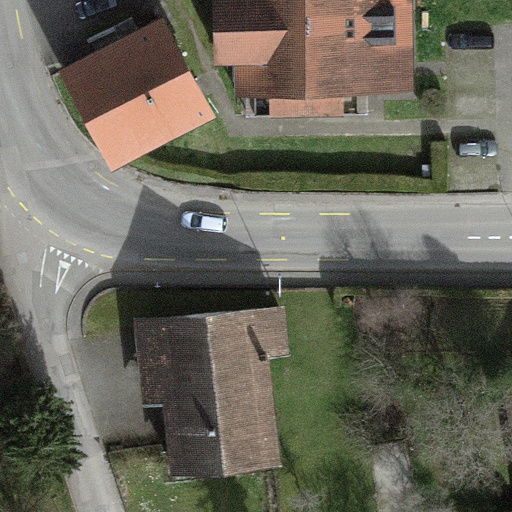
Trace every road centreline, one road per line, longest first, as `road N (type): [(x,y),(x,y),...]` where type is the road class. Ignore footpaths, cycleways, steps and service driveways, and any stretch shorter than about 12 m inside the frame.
road 1 (primary): [(511,235),(226,234),(123,224),(72,199)]
road 2 (residential): [(97,511),(50,342),(46,265),(72,199)]
road 3 (primary): [(72,199),(47,180),(8,110),(0,65)]
